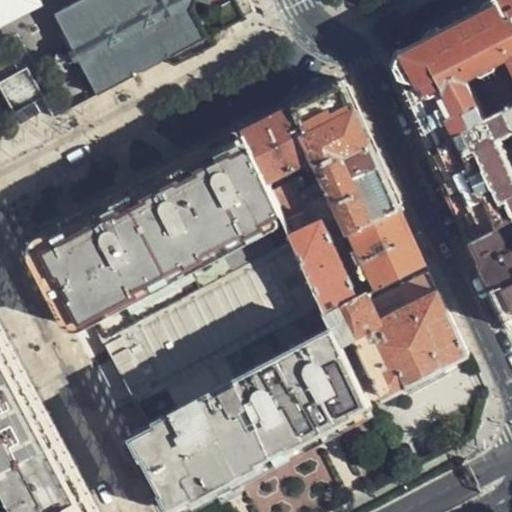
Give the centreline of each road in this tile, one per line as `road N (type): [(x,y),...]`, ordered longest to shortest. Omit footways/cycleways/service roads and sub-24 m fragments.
road 1 (residential): [(298,0),(319,31),(364,61),(511,385)]
road 2 (secondary): [(511,462),(402,511)]
